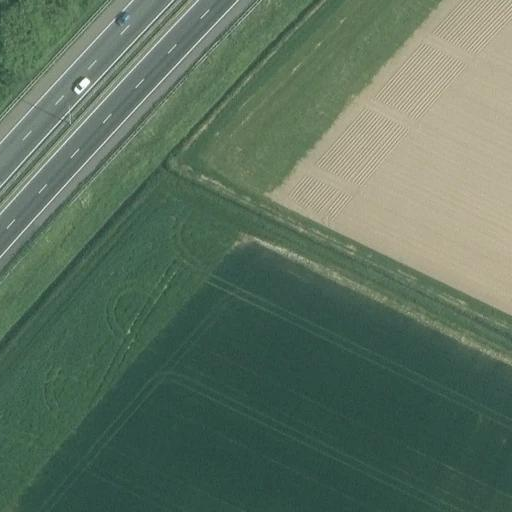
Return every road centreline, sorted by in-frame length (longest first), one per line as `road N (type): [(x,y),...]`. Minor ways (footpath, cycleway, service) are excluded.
road 1 (motorway): [(0,237),(219,0)]
road 2 (motorway): [(154,0),(0,163)]
